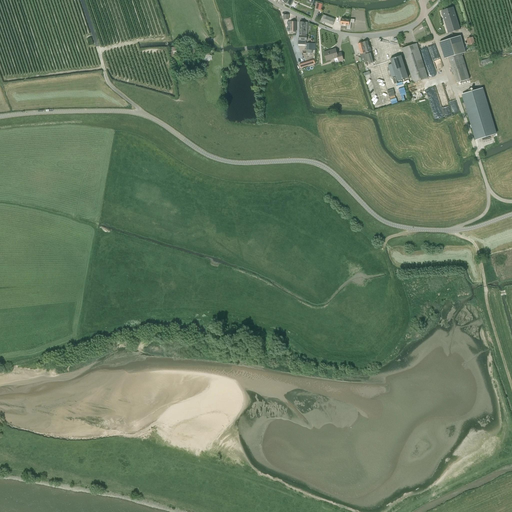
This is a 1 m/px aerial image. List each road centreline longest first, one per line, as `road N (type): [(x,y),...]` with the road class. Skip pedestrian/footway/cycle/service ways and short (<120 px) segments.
road 1 (unclassified): [(0,116),(143,114),(218,159),(321,165),(381,220),(414,229),(470,228),(511,214)]
road 2 (unclassified): [(420,0),(422,15),(410,27),(365,36),(325,28),(269,0)]
road 3 (track): [(455,230),(475,244),(511,385)]
road 4 (track): [(81,0),(108,83),(143,114)]
road 5 (track): [(511,458),(404,511)]
